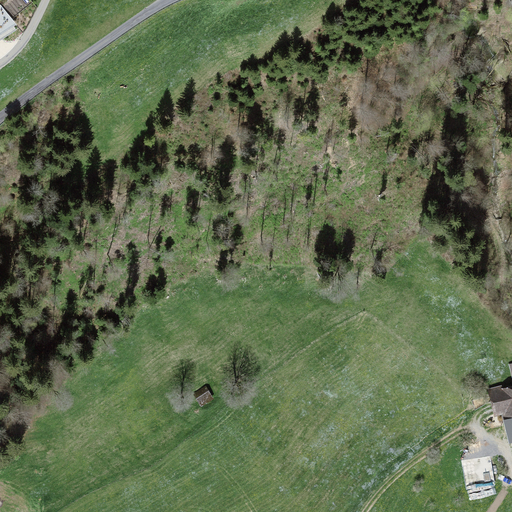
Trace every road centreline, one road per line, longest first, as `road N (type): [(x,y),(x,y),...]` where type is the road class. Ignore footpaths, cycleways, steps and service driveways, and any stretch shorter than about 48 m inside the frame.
road 1 (track): [(168,0),(0,117)]
road 2 (track): [(364,511),(399,472),(452,433),(474,428),(506,454)]
